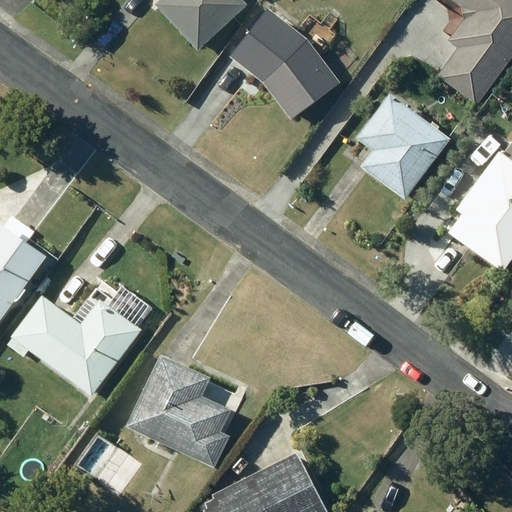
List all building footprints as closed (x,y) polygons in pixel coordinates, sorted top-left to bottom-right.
[(152,0),(150,2),(194,50),(243,4),(239,0),(152,0)] [(456,48),(436,76),(475,104),(511,51),(511,0),(446,0),(458,8),(462,19),(446,41),(456,48)] [(223,54),(257,81),(288,120),(336,82),(303,41),(261,7),(223,54)] [(368,151),(356,167),(403,200),(447,140),(384,94),(351,139),(368,151)] [(458,213),(444,231),(499,271),(511,254),(511,145),(507,142),(497,155),(493,152),(452,208),(458,213)] [(0,314),(12,299),(13,300),(22,288),(20,286),(42,256),(24,243),(32,232),(10,215),(1,227),(0,226),(0,314)] [(5,337),(89,397),(137,328),(109,309),(113,304),(105,298),(100,304),(93,299),(76,323),(35,294),(5,337)] [(217,432),(227,409),(196,396),(205,376),(151,352),(119,426),(211,466),(225,436),(217,432)] [(197,503),(198,506),(195,508),(197,511),(324,511),(293,450),(206,494),(208,497),(197,503)] [(426,511),(440,488),(420,477),(399,511),(426,511)]
